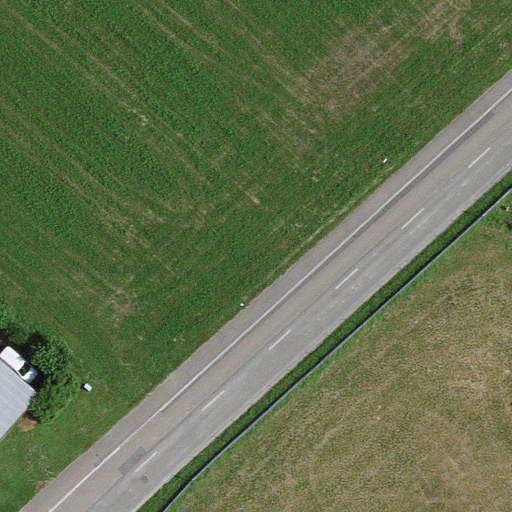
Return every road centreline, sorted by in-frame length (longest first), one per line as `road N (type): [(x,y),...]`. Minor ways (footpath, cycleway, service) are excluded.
road 1 (secondary): [(124,474),(219,341),(318,179),(385,0)]
road 2 (tertiary): [(124,474),(511,126)]
